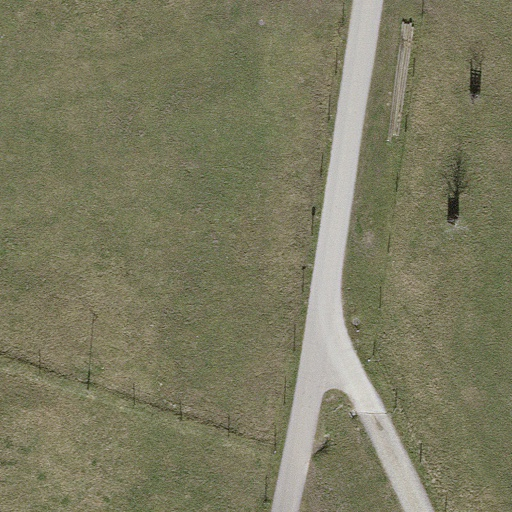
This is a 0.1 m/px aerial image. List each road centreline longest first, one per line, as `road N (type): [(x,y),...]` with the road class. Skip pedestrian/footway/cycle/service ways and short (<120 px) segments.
road 1 (track): [(371,0),(330,316),(289,511)]
road 2 (track): [(330,316),(418,511)]
